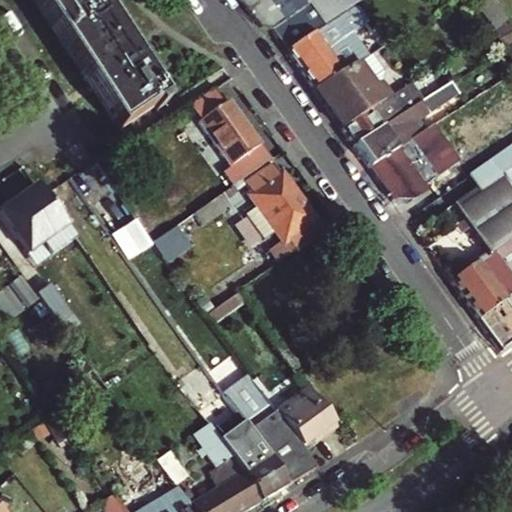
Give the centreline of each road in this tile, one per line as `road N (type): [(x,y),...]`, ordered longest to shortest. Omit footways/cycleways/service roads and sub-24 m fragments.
road 1 (residential): [(490,380),(212,0)]
road 2 (residential): [(490,380),(307,511)]
road 3 (residential): [(370,511),(509,406)]
road 4 (residential): [(0,48),(45,118),(0,150)]
